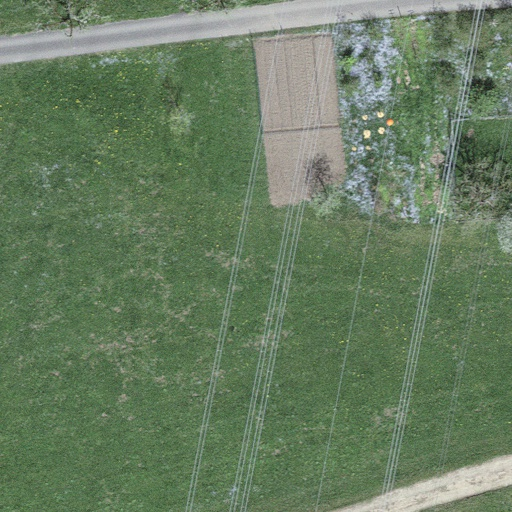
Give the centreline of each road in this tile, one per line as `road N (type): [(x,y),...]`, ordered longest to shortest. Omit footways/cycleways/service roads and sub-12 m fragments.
road 1 (track): [(0,52),(446,0)]
road 2 (track): [(511,471),(383,511)]
